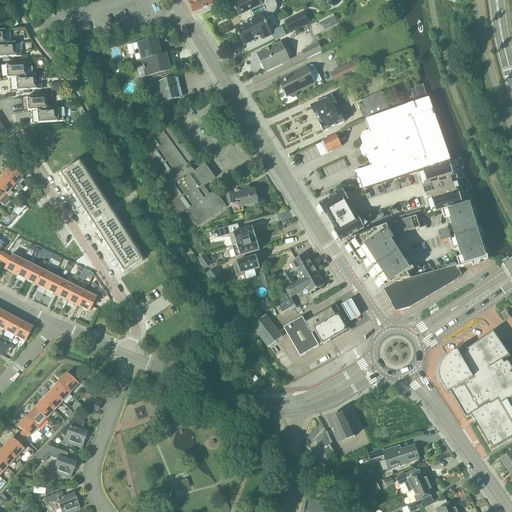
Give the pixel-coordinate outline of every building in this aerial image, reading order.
[(202,0),(191,4),(194,13),(223,2),(222,0),(202,0)] [(262,39),(271,35),(263,18),(273,13),(274,12),(275,11),(276,10),(276,9),(276,8),(276,7),(276,6),(276,5),(276,4),(275,3),(274,1),(273,1),(273,0),(272,0),(271,0),(265,0),(262,2),(260,0),(243,0),(233,5),(238,15),(240,15),(245,24),(235,28),(236,30),(234,31),(237,36),(239,35),(243,45),(261,37),(262,39)] [(286,23),(291,34),(310,25),(304,14),(286,23)] [(9,30),(0,30),(0,44),(10,44),(10,43),(9,34),(9,30)] [(161,55),(157,39),(132,45),(136,62),(142,60),(141,60),(161,55)] [(10,44),(0,44),(0,57),(2,57),(3,60),(8,60),(8,58),(20,57),(20,52),(22,52),(21,45),(21,43),(14,43),(10,44)] [(287,57),(280,43),(257,54),(266,72),(282,64),(281,61),(287,57)] [(306,58),(321,51),(317,43),(302,51),(306,58)] [(141,60),(142,60),(146,77),(170,71),(166,53),(161,55),(141,60)] [(12,64),(0,64),(0,70),(1,79),(10,78),(9,78),(26,76),(31,76),(30,67),(30,62),(18,64),(18,60),(11,61),(12,64)] [(328,73),(333,83),(362,69),(358,60),(328,73)] [(291,78),(280,83),(282,85),(281,86),(281,87),(281,88),(281,89),(281,90),(282,91),(283,91),(283,92),(284,92),(285,92),(287,96),(289,96),(290,97),(291,98),(292,98),(293,98),(294,98),(295,97),(296,96),(296,95),(296,94),(296,93),(296,92),(314,83),(320,80),(314,68),(313,66),(311,66),(309,66),(306,67),(289,75),(291,78)] [(26,76),(9,78),(10,78),(11,91),(22,90),(23,94),(29,93),(29,90),(41,89),(41,84),(36,85),(35,75),(31,76),(26,76)] [(160,103),(180,98),(176,78),(159,82),(160,87),(156,88),(155,83),(142,87),(146,105),(160,102),(160,103)] [(428,99),(423,85),(414,88),(415,89),(418,99),(419,102),(428,99)] [(101,108),(112,105),(108,89),(97,91),(101,108)] [(365,120),(390,112),(381,92),(369,97),(372,104),(359,110),(364,121),(365,120)] [(32,97),(21,98),(22,111),(30,111),(30,110),(47,109),(47,108),(46,100),(51,99),(51,95),(39,96),(38,93),(32,94),(32,97)] [(319,124),(323,131),(344,121),(340,114),(336,106),(337,106),(336,104),(340,102),(336,95),(332,97),(332,96),(311,106),(315,115),(316,115),(320,124),(319,124)] [(369,97),(356,103),(359,110),(372,104),(369,97)] [(373,167),(357,172),(362,189),(366,189),(398,179),(451,161),(429,98),(428,99),(419,102),(390,112),(365,120),(369,132),(363,134),(362,137),(365,145),(364,146),(363,147),(362,149),(364,155),(368,157),(369,156),(373,167)] [(30,110),(30,111),(31,124),(62,121),(61,117),(63,116),(64,114),(63,109),(62,108),(60,107),(55,108),(47,108),(47,109),(30,110)] [(197,227),(225,208),(214,192),(210,195),(204,186),(215,178),(205,164),(195,172),(192,167),(190,168),(188,165),(194,160),(169,125),(171,123),(167,117),(154,127),(150,120),(134,131),(143,143),(139,146),(147,158),(143,161),(160,185),(163,182),(168,189),(161,194),(178,218),(187,212),(197,227)] [(338,140),(344,138),(341,131),(335,134),(336,135),(323,141),(328,152),(341,146),(338,140)] [(52,152),(79,151),(79,136),(51,137),(52,152)] [(22,170),(15,163),(11,167),(10,166),(1,176),(13,186),(19,191),(22,187),(17,182),(22,177),(18,174),(22,170)] [(63,172),(59,175),(88,220),(87,220),(93,229),(93,228),(122,273),(127,270),(131,267),(140,261),(139,259),(79,166),(77,163),(68,169),(63,172)] [(450,163),(423,171),(428,185),(424,186),(428,199),(431,198),(436,212),(463,204),(450,163)] [(0,177),(0,191),(4,196),(13,186),(1,176),(0,177)] [(241,206),(257,203),(255,190),(250,191),(250,188),(243,189),(244,192),(235,194),(236,199),(240,199),(241,206)] [(228,204),(234,203),(231,189),(225,190),(228,204)] [(343,191),(319,205),(325,216),(327,215),(336,230),(334,231),(340,242),(365,229),(358,217),(356,218),(348,203),(350,202),(343,191)] [(471,202),(446,210),(464,267),(472,265),(473,268),(481,264),(480,262),(489,260),(471,202)] [(25,208),(21,203),(17,208),(21,212),(25,208)] [(17,208),(13,212),(17,216),(21,212),(17,208)] [(346,241),(360,264),(367,259),(370,264),(373,268),(385,287),(397,281),(410,277),(408,274),(414,270),(410,263),(406,266),(398,253),(398,252),(397,252),(394,247),(391,242),(394,239),(392,235),(396,232),(397,235),(420,228),(417,217),(416,217),(411,218),(405,220),(395,223),(389,225),(384,227),(379,229),(374,231),(346,241)] [(251,240),(256,238),(255,236),(256,235),(254,230),(253,229),(252,227),(239,231),(237,224),(212,231),(215,238),(229,236),(232,246),(251,240)] [(448,231),(439,234),(442,244),(451,241),(448,231)] [(251,240),(232,246),(228,247),(229,250),(233,249),(235,257),(259,250),(259,249),(260,247),(258,243),(257,243),(256,238),(251,240)] [(62,259),(52,253),(49,259),(59,264),(62,259)] [(14,275),(21,260),(10,255),(9,257),(4,254),(0,260),(6,264),(3,269),(14,275)] [(294,268),(297,272),(311,264),(306,254),(291,262),(292,263),(291,264),(293,268),(294,268)] [(204,268),(211,264),(206,256),(199,260),(204,268)] [(248,274),(248,271),(259,268),(258,263),(259,262),(258,258),(256,257),(256,256),(232,263),(236,277),(248,274)] [(25,280),(32,266),(21,260),(14,275),(25,280)] [(68,262),(64,270),(69,272),(73,264),(68,262)] [(302,282),(317,273),(311,264),(297,272),(301,280),(296,283),(297,284),(297,285),(302,282)] [(32,266),(25,280),(35,285),(42,271),(32,266)] [(77,280),(82,269),(77,266),(71,277),(77,280)] [(461,275),(455,266),(410,278),(410,277),(397,281),(385,287),(386,288),(383,290),(393,306),(396,305),(401,310),(410,307),(417,300),(419,302),(425,295),(427,297),(434,290),(436,292),(443,285),(444,287),(451,280),(453,282),(460,275),(461,275)] [(82,269),(77,280),(82,283),(88,271),(82,269)] [(221,279),(214,269),(206,275),(212,285),(221,279)] [(42,271),(35,285),(46,290),(53,276),(42,271)] [(259,273),(263,287),(269,285),(265,271),(259,273)] [(288,272),(281,276),(284,280),(291,276),(288,272)] [(283,315),(296,308),(290,298),(306,289),(309,293),(323,285),(317,273),(302,282),(297,285),(297,284),(285,290),(286,292),(275,298),(280,311),(283,315)] [(53,276),(46,290),(57,296),(63,281),(53,276)] [(287,286),(294,282),(291,276),(284,280),(287,286)] [(63,281),(57,296),(67,301),(74,287),(63,281)] [(74,287),(67,301),(78,306),(84,292),(74,287)] [(84,292),(78,306),(88,311),(95,297),(84,292)] [(354,298),(342,304),(351,321),(362,315),(354,298)] [(318,345),(322,343),(322,344),(347,330),(339,316),(340,315),(336,307),(331,309),(331,308),(305,323),(302,325),(315,348),(318,346),(318,345)] [(1,311),(0,313),(0,328),(4,331),(11,317),(1,311)] [(268,348),(276,341),(281,337),(265,316),(251,327),(268,348)] [(11,317),(4,331),(14,336),(21,322),(11,317)] [(302,325),(305,323),(302,318),(282,328),(300,357),(315,348),(302,325)] [(21,322),(14,336),(24,342),(32,328),(21,322)] [(439,375),(439,376),(439,377),(439,379),(440,380),(440,381),(440,382),(441,382),(441,384),(442,385),(447,394),(448,394),(449,394),(448,393),(450,392),(466,419),(472,416),(474,420),(489,445),(491,444),(494,449),(497,447),(511,438),(511,367),(508,361),(506,362),(504,363),(503,361),(510,357),(510,356),(503,346),(493,332),(466,351),(468,353),(461,357),(459,353),(458,352),(449,358),(447,359),(446,360),(445,361),(444,362),(443,363),(442,365),(441,367),(440,368),(440,370),(439,372),(439,373),(439,375)] [(58,382),(69,393),(77,384),(66,373),(58,382)] [(69,393),(58,382),(50,391),(61,401),(69,393)] [(61,401),(50,391),(42,399),(53,410),(61,401)] [(96,411),(100,402),(90,397),(83,405),(96,411)] [(392,411),(385,398),(366,407),(382,436),(413,420),(405,404),(392,411)] [(53,410),(42,399),(34,408),(45,419),(53,410)] [(73,408),(77,412),(83,405),(79,402),(73,408)] [(45,419),(34,408),(26,417),(37,427),(45,419)] [(345,412),(344,413),(328,420),(339,444),(356,436),(345,412)] [(80,448),(86,432),(80,430),(83,422),(75,415),(66,425),(65,425),(59,432),(65,438),(64,442),(80,448)] [(37,427),(26,417),(17,426),(23,431),(18,436),(24,441),(28,436),(29,436),(37,427)] [(322,450),(334,445),(327,432),(320,435),(321,436),(320,438),(316,442),(322,450)] [(34,452),(23,442),(24,441),(18,436),(14,441),(12,439),(4,448),(15,458),(23,449),(31,457),(34,452)] [(414,445),(401,450),(399,446),(381,452),(381,450),(368,454),(370,460),(385,455),(390,471),(403,466),(403,465),(419,459),(414,445)] [(67,453),(46,446),(35,458),(43,462),(48,456),(57,460),(53,472),(69,478),(75,463),(65,459),(67,453)] [(0,451),(0,460),(7,466),(15,458),(4,448),(0,451)] [(508,468),(511,465),(511,452),(502,459),(508,468)] [(409,492),(412,491),(430,483),(425,472),(419,474),(418,471),(416,471),(415,470),(396,478),(399,484),(401,485),(405,483),(409,492)] [(177,483),(180,492),(188,489),(185,480),(177,483)] [(361,490),(364,497),(380,490),(377,483),(361,490)] [(430,496),(435,494),(430,483),(412,491),(417,502),(407,506),(409,511),(413,511),(433,503),(430,496)] [(46,503),(56,500),(60,511),(71,511),(79,509),(72,494),(63,497),(61,492),(44,498),(46,503)] [(424,508),(425,509),(425,511),(458,511),(454,502),(447,506),(444,500),(439,503),(437,502),(424,508)]
